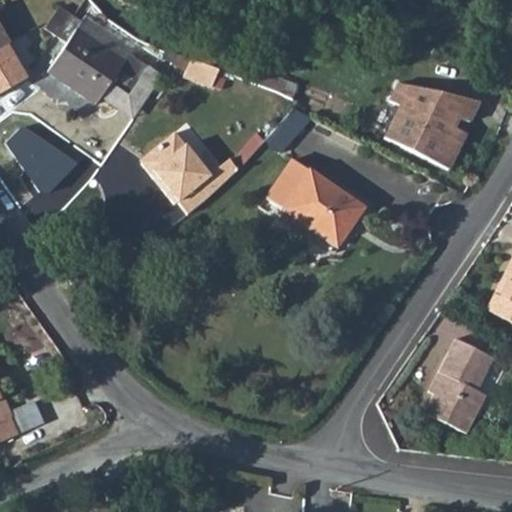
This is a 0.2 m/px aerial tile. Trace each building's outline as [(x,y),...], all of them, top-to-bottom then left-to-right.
[(82,16),(88,8),(79,1),(71,14),(56,4),(41,27),(63,42),(45,70),(94,103),(99,97),(108,83),(127,95),(145,68),(146,66),(127,54),(122,61),(74,29),(82,16)] [(82,16),(74,29),(122,61),(127,54),(131,48),(82,16)] [(0,44),(0,90),(22,79),(26,73),(11,61),(16,58),(6,41),(4,42),(0,44)] [(187,59),(180,76),(209,87),(215,70),(187,59)] [(271,90),(287,99),(294,86),(257,68),(255,71),(235,64),(231,75),(271,90)] [(99,97),(131,118),(159,76),(145,68),(127,95),(108,83),(99,97)] [(472,102),(395,84),(386,102),(395,107),(380,139),(446,171),(465,136),(449,127),(452,121),(467,124),(472,102)] [(479,104),(472,102),(467,124),(470,124),(479,104)] [(285,110),(260,143),(277,155),(301,123),(285,110)] [(172,137),(139,162),(139,167),(150,182),(155,183),(161,190),(158,192),(171,208),(173,206),(183,219),(201,205),(219,189),(210,177),(205,180),(172,137)] [(257,209),(274,220),(280,210),(334,247),(360,209),(289,161),(257,209)] [(226,165),(210,177),(219,189),(229,180),(234,175),(226,165)] [(155,183),(150,182),(158,192),(161,190),(155,183)] [(511,256),(484,311),(511,324),(511,256)] [(433,400),(424,418),(466,439),(486,400),(474,394),(491,361),(453,342),(437,376),(443,378),(433,400)] [(426,397),(433,400),(443,378),(437,376),(426,397)] [(0,441),(17,434),(0,393),(0,441)]
